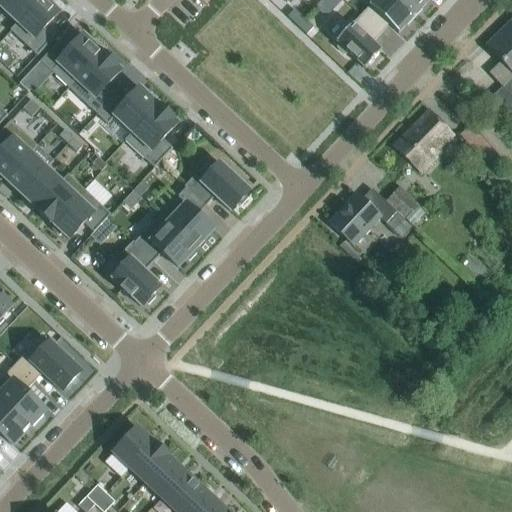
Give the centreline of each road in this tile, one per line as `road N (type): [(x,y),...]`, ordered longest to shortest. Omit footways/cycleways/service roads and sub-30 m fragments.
road 1 (residential): [(142,361),(301,191)]
road 2 (residential): [(301,191),(134,33)]
road 3 (residential): [(142,361),(290,511)]
road 4 (residential): [(1,511),(142,361)]
road 5 (residential): [(0,230),(142,361)]
road 6 (residential): [(419,64),(301,191)]
road 7 (unclassified): [(419,64),(511,165)]
